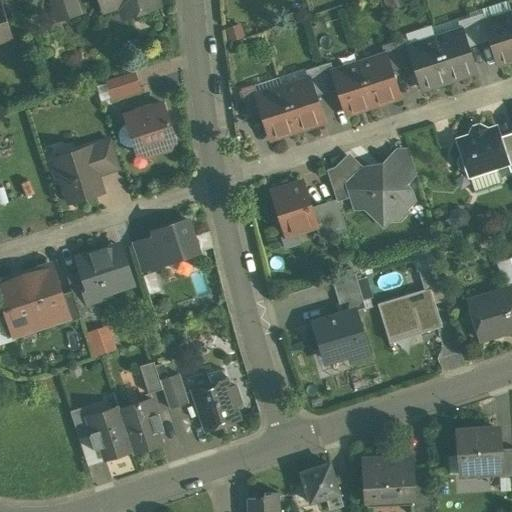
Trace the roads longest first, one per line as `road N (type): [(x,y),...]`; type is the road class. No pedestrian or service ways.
road 1 (residential): [(511,88),(217,182)]
road 2 (residential): [(286,444),(217,182)]
road 3 (residential): [(286,444),(511,370)]
road 4 (residential): [(217,182),(0,257)]
road 5 (residential): [(69,511),(286,444)]
road 6 (residential): [(217,182),(193,0)]
